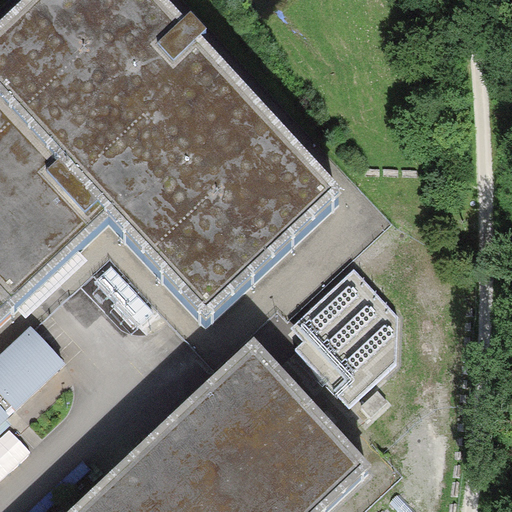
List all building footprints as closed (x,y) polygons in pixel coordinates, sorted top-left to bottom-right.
[(339,197),(159,0),(36,0),(0,33),(0,331),(119,217),(209,319),(339,197)] [(402,321),(354,272),(287,333),(302,347),(291,353),(350,418),(403,368),(402,321)] [(0,362),(0,430),(65,371),(31,334),(0,362)] [(326,511),(369,472),(251,347),(76,511),(326,511)] [(0,480),(32,452),(12,431),(0,441),(0,480)] [(65,511),(93,487),(73,468),(26,511),(65,511)]
